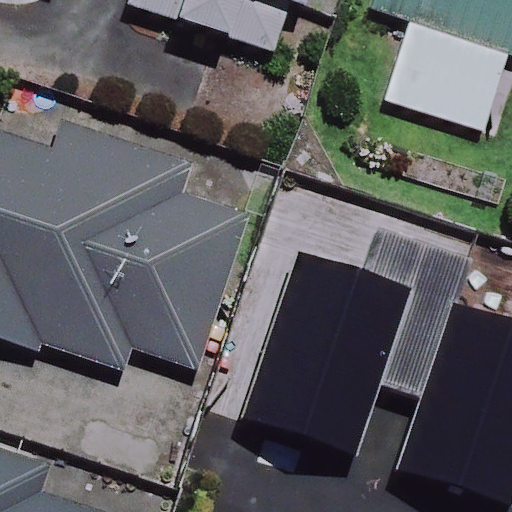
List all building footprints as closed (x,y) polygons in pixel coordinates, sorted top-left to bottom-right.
[(127,0),(124,9),(267,56),(284,6),(309,14),(313,0),(127,0)] [(511,0),(382,0),(379,12),(410,22),(384,103),(490,138),(511,69),(511,0)] [(0,340),(186,404),(255,205),(0,117),(0,340)] [(422,408),(396,487),(472,511),(500,511),(511,477),(511,270),(321,207),(245,436),(340,468),(366,389),(422,408)] [(0,511),(69,511),(32,500),(41,474),(0,460),(0,511)]
